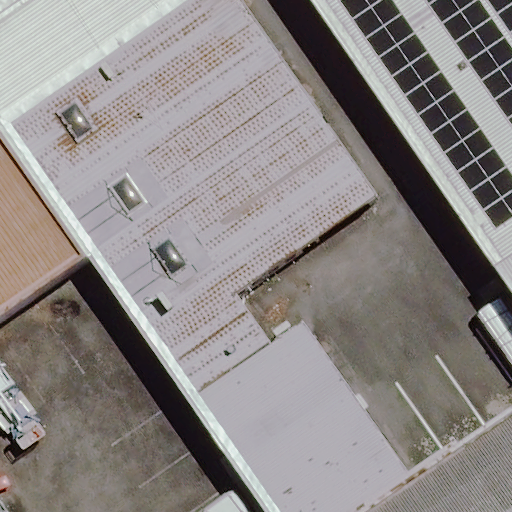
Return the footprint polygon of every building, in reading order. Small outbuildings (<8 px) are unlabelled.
[(368,511),(415,480),(305,319),(271,342),(239,294),(387,194),(254,0),(0,0),(0,123),(83,246),(265,511),(368,511)] [(511,0),(324,0),(511,279),(511,0)] [(0,302),(83,246),(0,123),(0,302)] [(511,511),(511,414),(415,480),(368,511),(511,511)] [(0,511),(9,511),(0,498),(0,511)]
